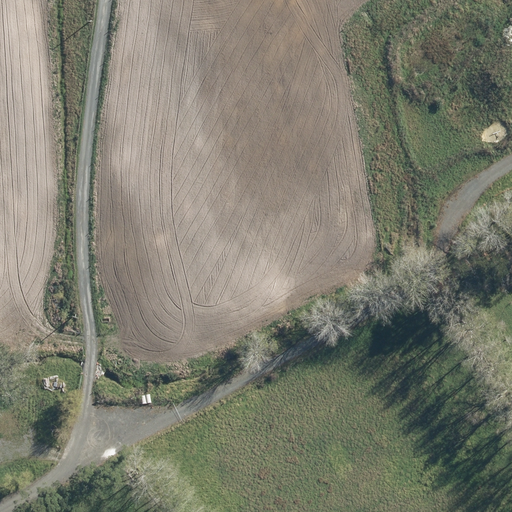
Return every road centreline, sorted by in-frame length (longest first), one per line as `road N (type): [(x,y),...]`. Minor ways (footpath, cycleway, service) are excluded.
road 1 (track): [(511,151),(402,296),(129,436),(97,441),(90,428),(93,338),(82,215),(108,0)]
road 2 (track): [(0,507),(52,479),(71,454),(91,397)]
road 3 (track): [(511,392),(428,268)]
